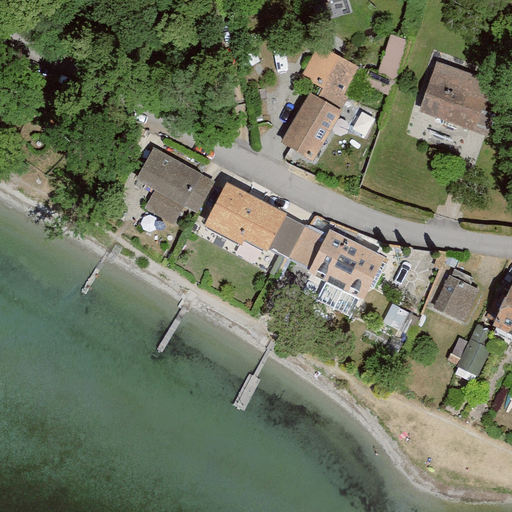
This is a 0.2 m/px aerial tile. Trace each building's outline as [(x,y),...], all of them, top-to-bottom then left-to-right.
[(349,0),(326,0),(327,2),(310,6),(314,22),(353,13),(349,0)] [(410,40),(392,34),(378,73),(395,80),(410,40)] [(359,68),(319,44),(300,76),(323,89),(318,96),(311,92),(281,143),(313,161),(341,111),(340,111),(347,97),(343,95),(359,68)] [(492,79),(437,61),(420,112),(488,135),(502,90),(490,86),(492,79)] [(389,95),(395,80),(378,73),(368,69),(362,84),(389,95)] [(198,212),(216,180),(154,146),(135,179),(155,190),(145,209),(175,225),(186,205),(198,212)] [(364,300),(386,256),(330,229),(328,233),(307,223),(306,225),(286,215),(287,213),(227,183),(206,224),(263,253),(265,249),(269,251),(270,249),(309,268),(308,272),(326,281),(317,301),(351,318),(360,298),(364,300)] [(480,289),(450,275),(434,308),(464,323),(480,289)] [(511,287),(494,324),(511,332),(511,287)] [(411,313),(393,304),(384,322),(402,331),(411,313)] [(478,324),(471,339),(487,346),(494,331),(478,324)] [(487,346),(471,339),(458,366),(478,376),(491,348),(487,346)]
